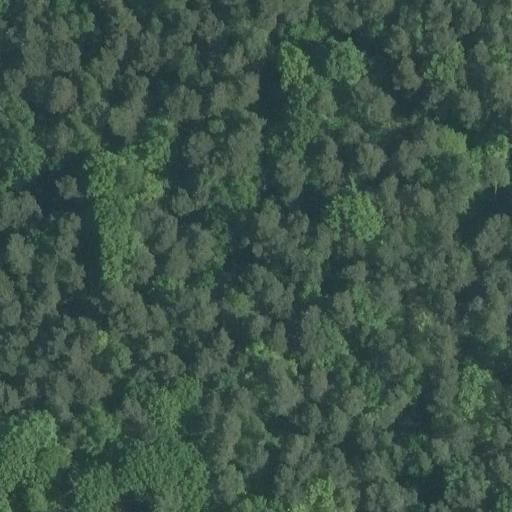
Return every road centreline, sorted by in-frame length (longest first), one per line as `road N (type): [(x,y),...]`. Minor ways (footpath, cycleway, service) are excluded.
road 1 (track): [(141,501),(329,0)]
road 2 (track): [(141,501),(0,463)]
